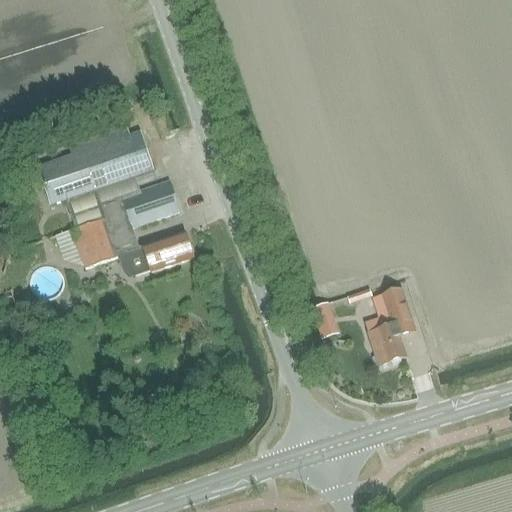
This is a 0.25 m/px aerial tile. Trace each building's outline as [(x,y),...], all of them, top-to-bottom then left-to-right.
[(118,143),(38,170),(51,209),(67,203),(85,197),(139,178),(154,173),(144,144),(140,134),(129,138),(125,127),(114,131),(118,143)] [(144,193),(121,200),(131,231),(133,230),(180,214),(169,184),(159,187),(144,193)] [(76,231),(71,232),(85,271),(116,261),(119,262),(123,275),(129,281),(151,273),(151,275),(193,261),(184,235),(142,249),(140,250),(140,251),(120,258),(115,256),(103,222),(76,231)] [(402,291),(382,298),(372,301),(379,321),(365,326),(368,337),(379,368),(405,360),(399,341),(416,336),(402,291)] [(321,342),(339,335),(328,305),(310,310),(321,342)]
